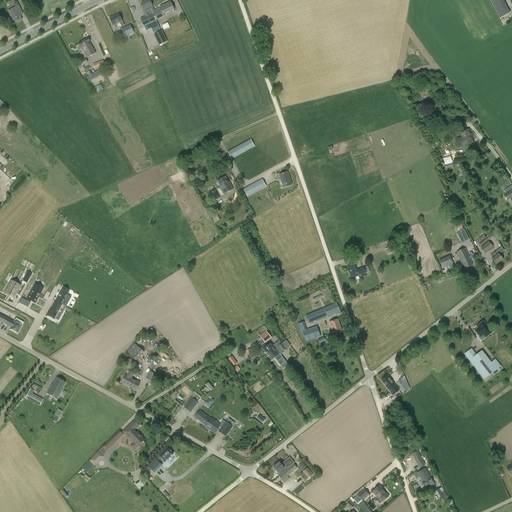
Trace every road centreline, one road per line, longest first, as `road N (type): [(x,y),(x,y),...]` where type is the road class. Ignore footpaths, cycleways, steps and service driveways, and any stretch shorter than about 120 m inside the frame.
road 1 (track): [(415,511),(240,0)]
road 2 (unclassified): [(249,470),(511,264)]
road 3 (unclassified): [(249,470),(0,333)]
road 4 (track): [(312,511),(249,470),(201,511)]
